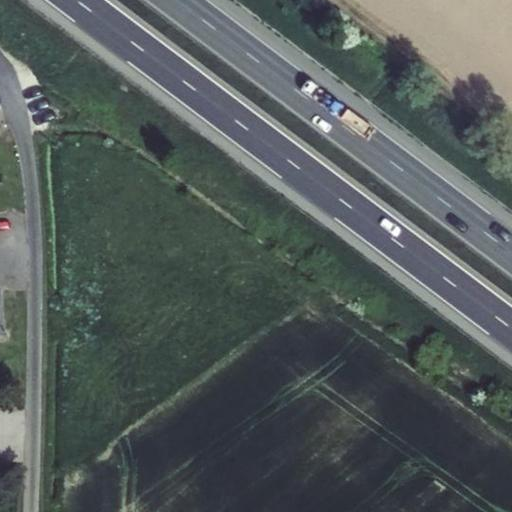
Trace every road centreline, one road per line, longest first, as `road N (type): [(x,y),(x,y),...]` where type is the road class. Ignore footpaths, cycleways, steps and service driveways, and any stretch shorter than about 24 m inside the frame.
road 1 (motorway): [(77,0),(511,328)]
road 2 (motorway): [(511,252),(176,0)]
